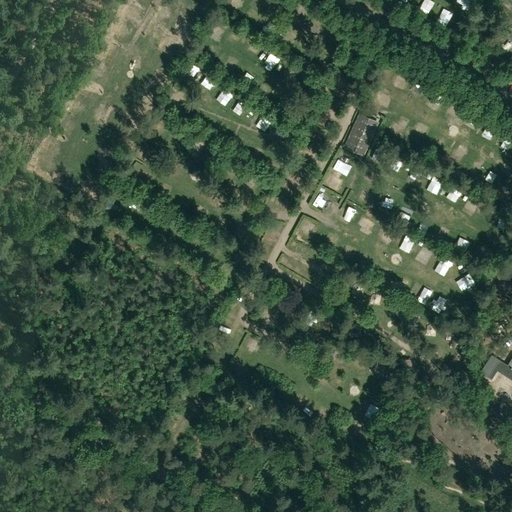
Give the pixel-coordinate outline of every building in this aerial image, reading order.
[(190,0),(189,0),(184,9),(198,17),(204,8),(190,0)] [(128,6),(123,14),(128,18),(134,10),(128,6)] [(435,18),(444,24),(450,15),(441,9),(435,18)] [(271,34),(275,28),(266,23),(262,30),(271,34)] [(117,24),(110,32),(122,41),(128,33),(117,24)] [(211,27),(205,36),(216,43),(222,34),(211,27)] [(230,28),(225,38),(235,42),(240,33),(230,28)] [(104,41),(98,54),(106,57),(111,45),(104,41)] [(252,42),(248,50),(258,54),(262,47),(252,42)] [(503,46),(499,52),(506,57),(510,51),(503,46)] [(167,49),(170,59),(175,57),(172,48),(167,49)] [(332,52),(327,60),(332,63),(337,54),(332,52)] [(230,71),(238,61),(231,55),(223,65),(230,71)] [(88,70),(97,77),(104,68),(95,61),(88,70)] [(249,84),(257,71),(247,66),(240,78),(249,84)] [(396,74),(405,79),(408,73),(399,69),(396,74)] [(81,83),(77,92),(91,99),(95,89),(81,83)] [(427,105),(439,111),(446,98),(434,92),(427,105)] [(374,101),(384,105),(387,98),(377,94),(374,101)] [(239,99),(235,104),(244,111),(248,106),(239,99)] [(65,111),(75,115),(79,106),(69,102),(65,111)] [(453,103),(447,112),(457,118),(463,109),(453,103)] [(258,114),(252,122),(263,129),(268,121),(258,114)] [(359,114),(346,145),(364,153),(378,122),(359,114)] [(466,122),(477,130),(482,122),(471,114),(466,122)] [(54,127),(63,133),(69,124),(60,118),(54,127)] [(272,130),(280,133),(283,125),(275,122),(272,130)] [(493,140),(497,129),(487,125),(483,136),(493,140)] [(391,134),(396,138),(402,132),(397,127),(391,134)] [(193,139),(190,144),(199,149),(202,144),(193,139)] [(148,162),(151,151),(140,148),(137,158),(148,162)] [(470,165),(475,157),(470,154),(465,162),(470,165)] [(478,174),(484,163),(478,159),(471,170),(478,174)] [(336,161),(332,172),(347,176),(350,165),(336,161)] [(247,173),(245,179),(256,183),(258,177),(247,173)] [(434,177),(429,188),(440,193),(445,183),(434,177)] [(451,191),(448,199),(457,203),(461,195),(451,191)] [(327,208),(321,205),(324,198),(313,194),(308,206),(325,213),(327,208)] [(465,210),(474,214),(479,204),(469,200),(465,210)] [(345,228),(351,222),(347,218),(341,224),(345,228)] [(361,218),(357,228),(370,233),(374,222),(361,218)] [(306,221),(299,228),(305,234),(312,228),(306,221)] [(390,247),(397,234),(387,229),(381,242),(390,247)] [(407,251),(410,247),(415,250),(418,244),(406,238),(401,248),(407,251)] [(418,259),(430,265),(436,253),(423,247),(418,259)] [(375,306),(382,306),(382,297),(374,298),(375,306)] [(396,306),(389,309),(393,318),(400,315),(396,306)] [(351,363),(363,368),(365,362),(354,358),(351,363)] [(376,376),(380,366),(374,364),(370,374),(376,376)]
